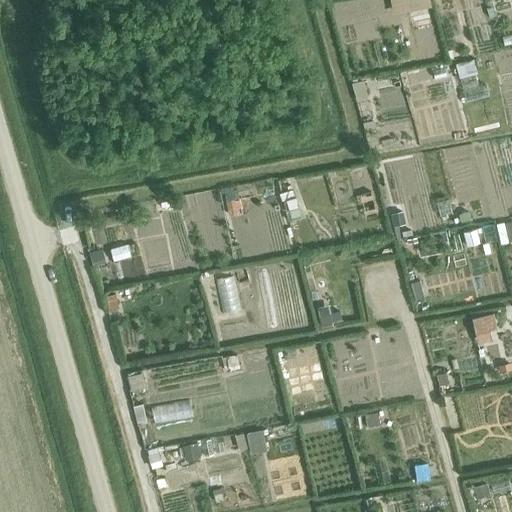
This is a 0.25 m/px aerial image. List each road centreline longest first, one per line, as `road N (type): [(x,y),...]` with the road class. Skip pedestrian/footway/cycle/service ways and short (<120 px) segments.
road 1 (unclassified): [(108,511),(0,129)]
road 2 (track): [(153,511),(80,255),(51,236),(31,240)]
road 3 (track): [(462,511),(407,318),(388,288)]
